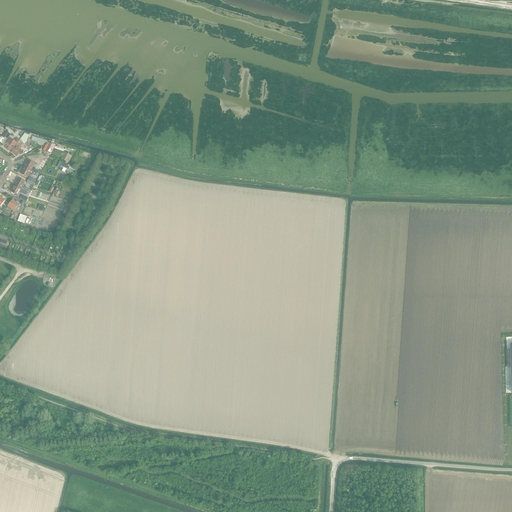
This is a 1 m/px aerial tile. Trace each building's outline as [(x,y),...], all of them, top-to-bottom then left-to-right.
[(2,137),(6,140),(10,135),(6,132),(2,137)] [(25,133),(19,140),(25,144),(27,146),(30,143),(27,141),(29,135),(25,133)] [(48,141),(33,137),(32,140),(37,142),(42,146),(48,141)] [(5,147),(11,151),(19,141),(17,139),(15,142),(11,139),(9,141),(5,147)] [(19,141),(11,151),(17,156),(21,150),(19,148),(21,146),(23,144),(19,141)] [(43,150),(50,154),(55,145),(50,142),(46,144),(43,150)] [(28,160),(24,167),(37,173),(38,171),(35,170),(36,169),(33,167),(35,163),(28,160)] [(62,165),(59,170),(64,172),(66,170),(67,168),(68,165),(63,162),(62,165)] [(37,173),(24,167),(23,170),(21,174),(28,177),(29,174),(32,175),(32,174),(36,176),(37,174),(36,174),(37,173)] [(18,178),(15,184),(22,188),(24,190),(27,191),(30,193),(31,190),(24,187),(25,185),(24,184),(25,181),(18,178)] [(15,184),(11,191),(18,195),(20,192),(22,193),(24,190),(22,188),(15,184)] [(8,206),(14,211),(18,204),(13,200),(8,206)] [(18,221),(25,223),(27,217),(20,214),(18,221)]
